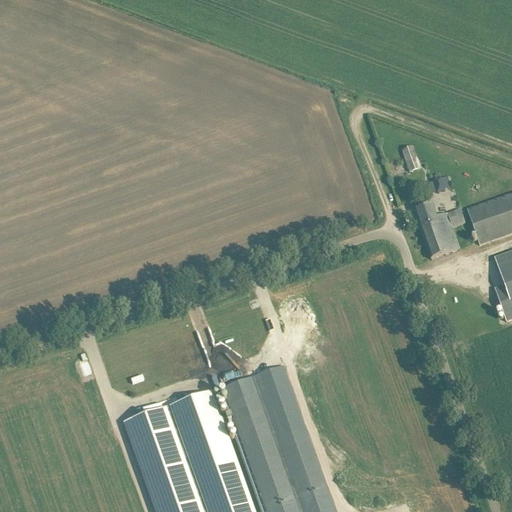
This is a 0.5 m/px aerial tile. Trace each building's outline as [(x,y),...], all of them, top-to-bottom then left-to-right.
[(421,169),(413,148),(402,151),(407,163),(402,165),(404,170),(408,168),(410,173),(421,169)] [(441,180),(435,182),(438,193),(447,190),(445,181),(442,182),(441,180)] [(511,235),(511,195),(468,210),(480,246),(511,235)] [(432,206),(414,212),(431,261),(461,250),(453,229),(465,225),(460,210),(436,218),(432,206)] [(511,253),(495,259),(505,287),(495,291),(506,323),(511,321),(511,253)] [(334,511),(283,368),(223,389),(266,511),(334,511)] [(254,511),(212,392),(123,424),(154,511),(254,511)]
